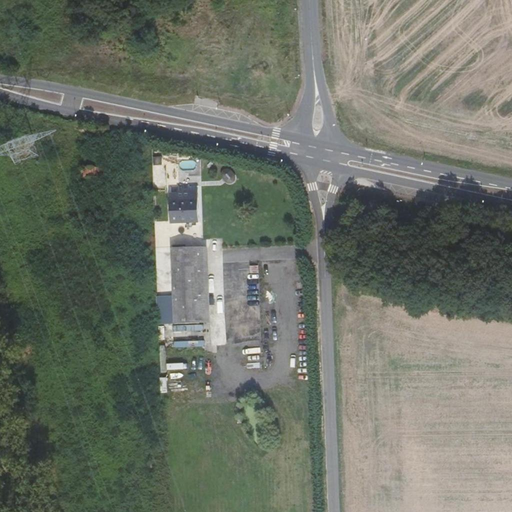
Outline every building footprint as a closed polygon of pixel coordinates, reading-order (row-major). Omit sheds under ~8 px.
[(89,161),(89,173),(99,172),(99,161),(89,161)] [(175,200),(176,227),(203,226),(202,194),(184,194),(184,199),(175,200)] [(203,253),(205,332),(216,331),(213,252),(203,253)] [(179,305),(161,307),(162,329),(180,328),(181,333),(205,332),(203,253),(177,254),(179,296),(179,305)] [(179,296),(160,297),(161,307),(179,305),(179,296)]
